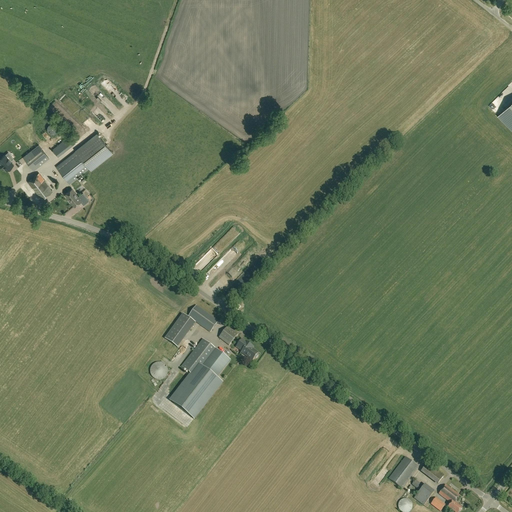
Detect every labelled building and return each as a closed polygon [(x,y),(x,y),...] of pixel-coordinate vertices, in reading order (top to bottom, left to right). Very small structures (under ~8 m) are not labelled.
[(511,101),(498,115),(511,129),(511,101)] [(58,130),(58,128),(57,126),(56,125),(54,124),(52,124),(50,124),(48,125),(47,127),(47,129),(47,131),(48,133),(50,134),(52,135),(54,135),(56,134),(57,132),(58,130)] [(75,151),(76,151),(56,167),(70,184),(89,169),(91,171),(113,154),(97,133),(75,151)] [(59,156),(77,142),(72,136),(54,149),(59,156)] [(39,145),(23,158),(34,171),(49,158),(39,145)] [(4,154),(0,157),(0,162),(0,163),(0,162),(0,164),(2,167),(2,166),(5,170),(12,164),(4,154)] [(40,173),(28,183),(42,200),(55,190),(40,173)] [(78,197),(72,189),(65,195),(74,207),(81,202),(83,205),(89,201),(83,193),(78,197)] [(203,270),(223,249),(217,243),(206,255),(207,257),(199,266),(203,270)] [(214,288),(218,285),(221,289),(224,286),(218,278),(210,284),(214,288)] [(189,317),(210,332),(218,322),(196,306),(189,317)] [(219,338),(229,346),(238,334),(228,327),(219,338)] [(215,378),(229,360),(203,339),(189,357),(181,367),(190,374),(169,401),(193,419),(221,383),(215,378)] [(257,354),(258,354),(252,349),(254,347),(246,341),(246,342),(242,339),(236,347),(242,351),(241,352),(253,360),(255,357),(256,358),(257,358),(258,356),(258,355),(257,354)] [(151,369),(151,372),(151,374),(153,377),(155,378),(157,379),(160,379),(162,378),(165,377),(166,375),(167,373),(167,370),(167,368),(165,365),(163,364),(161,363),(158,363),(156,363),(153,365),(152,367),(151,369)] [(389,479),(402,489),(418,468),(405,458),(389,479)] [(422,471),(438,484),(444,476),(442,475),(427,464),(422,471)] [(412,485),(418,490),(422,485),(415,480),(412,485)] [(415,498),(427,505),(436,489),(424,482),(415,498)] [(446,485),(439,494),(451,504),(448,507),(453,511),(458,511),(462,508),(455,503),(460,496),(446,485)] [(431,505),(440,511),(445,505),(436,498),(431,505)] [(402,500),(400,501),(399,503),(398,505),(398,507),(399,509),(400,511),(401,511),(409,511),(410,511),(411,510),(412,508),(412,505),(412,503),(410,501),(409,500),(407,499),(404,499),(402,500)]
